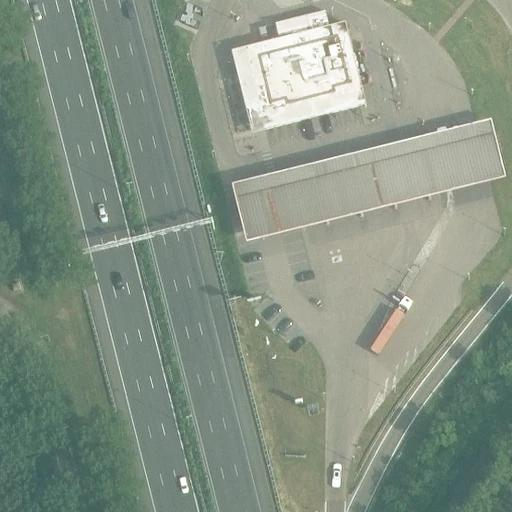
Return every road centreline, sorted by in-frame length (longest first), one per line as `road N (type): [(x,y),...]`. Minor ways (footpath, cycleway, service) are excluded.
road 1 (motorway): [(237,511),(109,0)]
road 2 (motorway): [(48,0),(175,511)]
